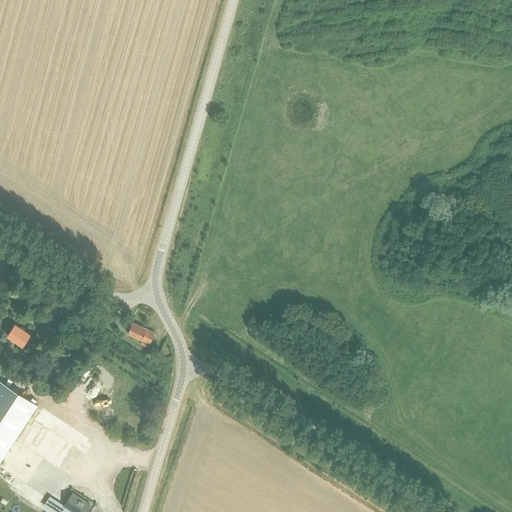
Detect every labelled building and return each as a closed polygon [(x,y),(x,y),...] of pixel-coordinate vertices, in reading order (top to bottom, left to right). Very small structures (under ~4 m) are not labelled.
[(125,325),(124,327),(129,329),(128,333),(142,339),(148,342),(150,342),(154,332),(127,320),(125,325)] [(44,323),(36,336),(46,343),(55,331),(44,323)] [(8,336),(23,346),(30,334),(15,324),(8,336)] [(72,351),(77,345),(60,334),(55,341),(72,351)] [(0,380),(0,462),(38,405),(0,380)] [(78,462),(92,439),(47,411),(43,417),(46,418),(40,427),(41,428),(36,436),(78,462)] [(71,477),(80,466),(32,433),(24,445),(71,477)] [(22,481),(20,485),(39,499),(42,495),(22,481)] [(17,486),(12,493),(41,510),(45,503),(17,486)] [(73,511),(86,511),(91,505),(72,494),(65,505),(74,511),(73,511)]
